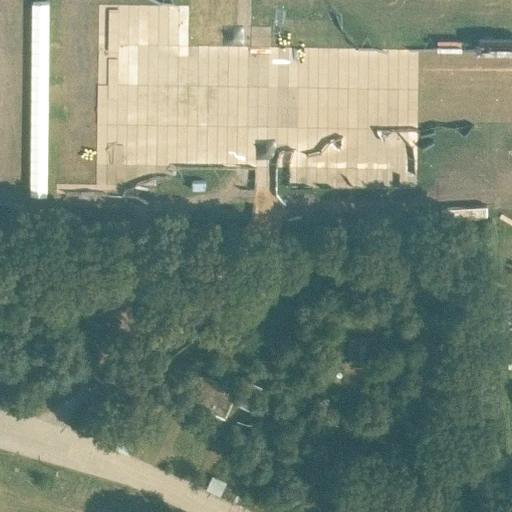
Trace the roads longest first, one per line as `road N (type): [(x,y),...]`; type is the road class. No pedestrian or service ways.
road 1 (track): [(246,0),(244,166),(231,185),(205,200),(154,204),(0,198)]
road 2 (track): [(0,420),(91,449),(226,511)]
